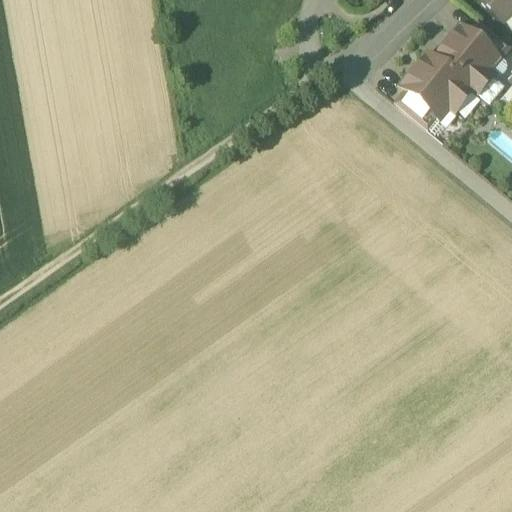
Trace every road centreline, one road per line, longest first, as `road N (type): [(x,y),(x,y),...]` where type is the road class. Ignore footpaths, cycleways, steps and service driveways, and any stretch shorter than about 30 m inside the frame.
road 1 (track): [(331,68),(0,306)]
road 2 (residential): [(331,68),(511,212)]
